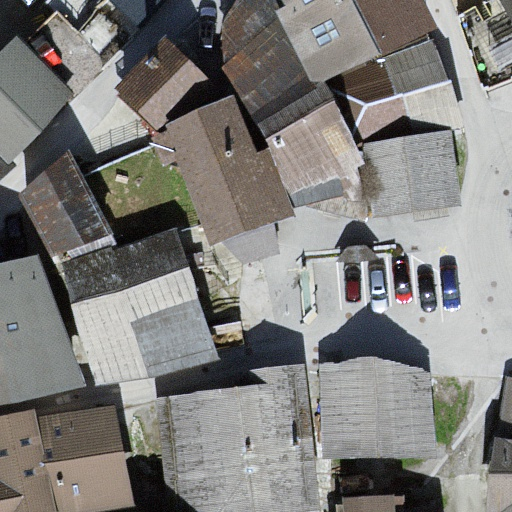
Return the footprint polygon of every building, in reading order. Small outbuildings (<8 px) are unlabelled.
[(117,0),(147,22),(163,0),(117,0)] [(393,0),(251,0),(248,1),(291,106),(416,55),(393,0)] [(511,18),(469,40),(510,121),(511,119),(511,18)] [(5,70),(0,74),(0,182),(59,124),(5,70)] [(214,133),(153,158),(195,259),(255,234),(214,133)] [(417,163),(347,174),(361,259),(431,248),(417,163)] [(43,295),(73,401),(190,368),(159,261),(43,295)] [(0,415),(52,399),(18,290),(0,295),(0,415)] [(511,511),(511,415),(482,486),(481,511),(511,511)] [(0,445),(0,511),(134,511),(114,421),(0,445)] [(312,425),(314,511),(427,511),(426,422),(312,425)] [(145,443),(153,511),(294,511),(283,426),(145,443)]
